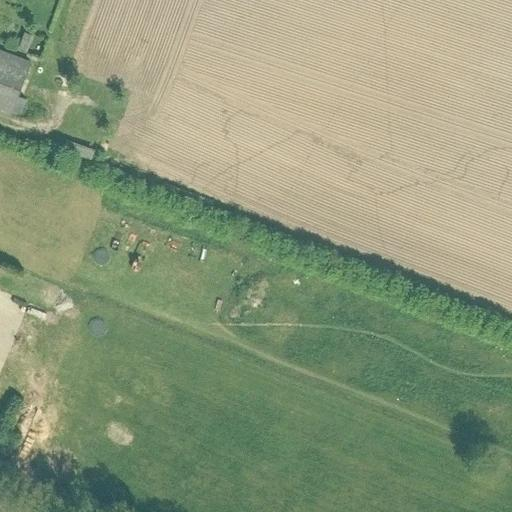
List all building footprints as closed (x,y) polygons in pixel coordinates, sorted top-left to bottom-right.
[(32,33),(24,30),(18,48),(26,51),(32,33)] [(0,111),(10,115),(12,112),(18,95),(31,59),(0,47),(0,111)] [(18,95),(12,112),(19,115),(26,97),(18,95)] [(0,190),(11,163),(0,158),(0,190)] [(22,276),(17,287),(39,297),(44,287),(22,276)] [(12,396),(0,420),(0,430),(14,437),(29,404),(12,396)]
